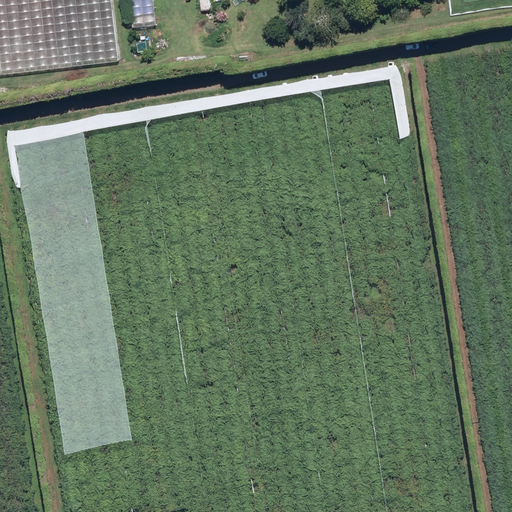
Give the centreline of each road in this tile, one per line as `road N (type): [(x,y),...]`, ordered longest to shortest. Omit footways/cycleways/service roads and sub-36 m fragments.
road 1 (track): [(0,146),(511,59)]
road 2 (track): [(497,511),(429,72)]
road 3 (track): [(411,77),(472,511)]
road 4 (track): [(6,145),(65,511)]
road 5 (track): [(0,210),(49,511)]
